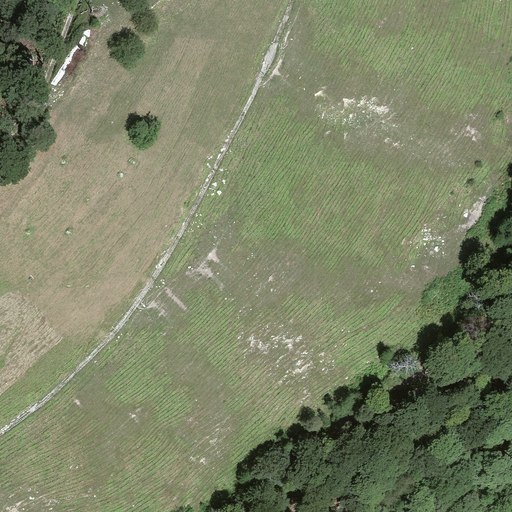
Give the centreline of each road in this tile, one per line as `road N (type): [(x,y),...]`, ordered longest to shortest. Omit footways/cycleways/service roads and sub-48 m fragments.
road 1 (track): [(291,0),(255,90),(147,292),(89,360),(0,435)]
road 2 (track): [(0,177),(26,155),(50,106),(75,0)]
